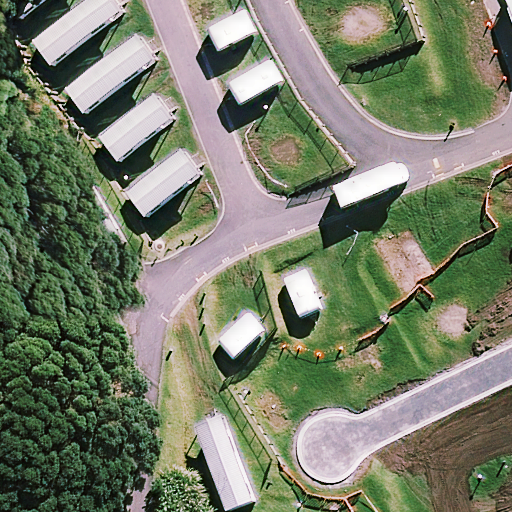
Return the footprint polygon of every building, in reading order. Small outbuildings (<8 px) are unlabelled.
[(8,0),(22,17),(44,0),(8,0)] [(120,0),(88,0),(36,39),(56,64),(128,9),(120,0)] [(139,33),(66,88),(86,113),(158,58),(139,33)] [(159,93),(105,135),(124,160),(179,118),(159,93)] [(183,146),(128,189),(148,214),(202,172),(183,146)] [(277,275),(291,320),(319,312),(305,266),(277,275)] [(247,304),(212,336),(232,357),(267,325),(247,304)] [(385,328),(341,348),(353,374),(397,355),(385,328)] [(242,383),(267,424),(292,409),(267,368),(242,383)] [(223,411),(194,422),(227,508),(255,497),(223,411)] [(476,511),(469,493),(425,511),(476,511)]
